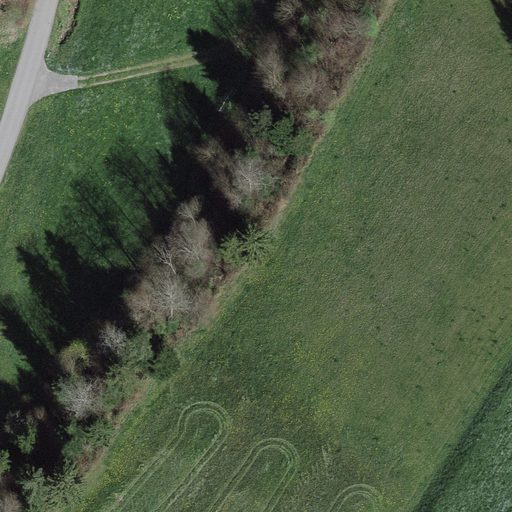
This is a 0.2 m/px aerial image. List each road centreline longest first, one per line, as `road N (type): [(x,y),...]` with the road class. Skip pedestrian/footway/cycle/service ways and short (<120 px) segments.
road 1 (track): [(24,76),(87,81),(211,53),(243,36),(267,0)]
road 2 (tertiary): [(47,0),(0,154)]
